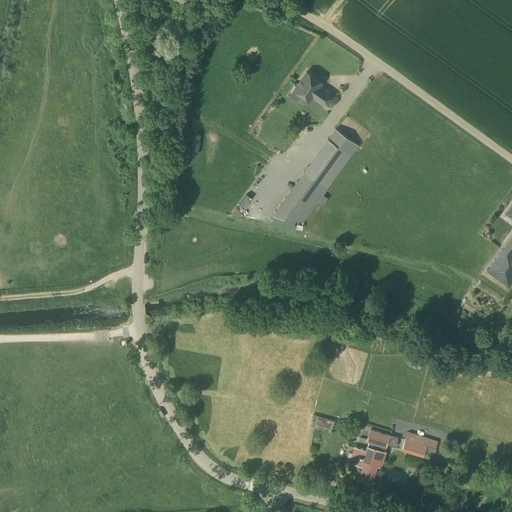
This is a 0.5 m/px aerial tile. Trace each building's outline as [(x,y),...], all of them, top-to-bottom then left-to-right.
[(307,71),(294,89),(309,100),(312,96),(324,105),(332,94),(320,85),(322,82),(307,71)] [(358,146),(358,145),(335,128),(328,138),(351,155),(358,146)] [(191,132),(188,152),(198,154),(201,134),(191,132)] [(322,196),(351,155),(328,138),(331,141),(308,173),(307,173),(300,183),(297,181),(273,214),(303,221),(319,199),(322,196)] [(260,219),(261,211),(251,209),(249,216),(260,219)] [(511,280),(511,248),(510,247),(491,273),(509,286),(511,280)] [(341,353),(348,332),(338,329),(337,333),(333,332),(328,347),(332,349),(332,350),(341,353)] [(334,420),(313,414),(309,425),(313,426),(331,432),(334,420)] [(350,462),(363,465),(360,476),(360,478),(362,478),(363,478),(363,479),(364,480),(364,479),(372,481),(377,464),(381,465),(385,451),(384,451),(385,445),(386,446),(386,444),(395,447),(398,438),(370,430),(367,440),(370,440),(368,446),(369,447),(368,451),(355,447),(353,453),(350,462)] [(402,450),(433,459),(436,448),(438,441),(408,432),(406,439),(406,438),(402,450)]
